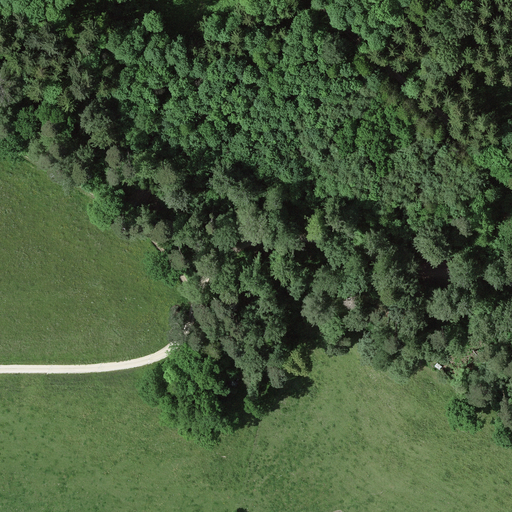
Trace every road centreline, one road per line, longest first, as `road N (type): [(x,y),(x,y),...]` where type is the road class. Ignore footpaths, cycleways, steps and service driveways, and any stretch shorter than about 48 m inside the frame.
road 1 (track): [(0,369),(118,366),(165,353),(191,322),(215,264),(250,242),(299,238),(412,267),(511,275)]
road 2 (track): [(318,0),(511,187)]
road 3 (track): [(195,303),(164,250),(128,214),(0,141)]
